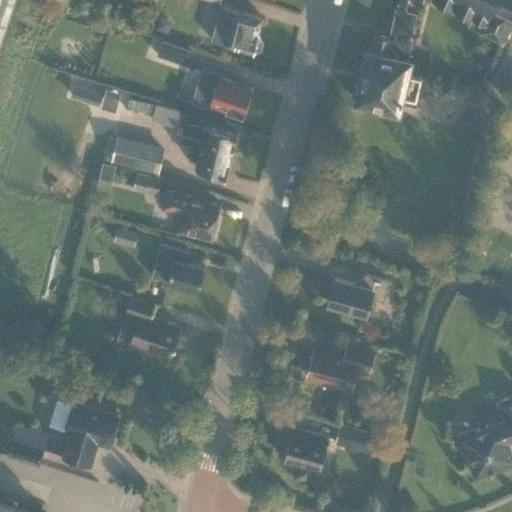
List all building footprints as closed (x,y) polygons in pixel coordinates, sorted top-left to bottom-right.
[(0,0),(0,47),(15,0),(0,0)] [(406,3),(406,0),(399,0),(399,2),(398,2),(395,11),(396,11),(391,34),(376,31),(372,48),(368,47),(356,98),(400,108),(403,94),(416,97),(421,75),(408,72),(412,57),(407,56),(414,28),(413,28),(417,11),(407,9),(406,3)] [(511,0),(444,0),(474,13),(469,23),(502,38),(511,15),(511,0)] [(261,45),(263,38),(260,31),(259,30),(263,15),(221,3),(212,38),(255,50),(255,49),(261,45)] [(167,16),(160,14),(156,27),(168,31),(170,23),(167,16)] [(189,63),(194,48),(163,38),(157,53),(189,63)] [(244,112),(253,85),(220,75),(222,71),(204,65),(193,99),(211,105),(212,101),(244,112)] [(74,81),(71,92),(85,96),(88,86),(74,81)] [(184,108),(156,101),(152,117),(180,124),(184,108)] [(231,158),(238,131),(207,123),(206,125),(185,120),(180,137),(197,142),(202,143),(196,165),(228,173),(228,169),(231,170),(234,159),(231,158)] [(159,170),(165,144),(118,133),(117,139),(111,138),(106,156),(112,158),(112,159),(159,170)] [(133,186),(158,193),(162,176),(137,170),(133,186)] [(213,235),(221,202),(195,195),(195,193),(167,186),(163,205),(174,208),(172,213),(178,215),(176,221),(181,222),(179,227),(213,235)] [(134,244),(138,229),(118,224),(114,238),(134,244)] [(161,240),(152,274),(199,287),(200,286),(204,271),(205,265),(206,264),(179,256),(182,246),(161,240)] [(329,300),(368,311),(372,295),(385,299),(391,277),(367,271),(364,282),(336,275),(329,300)] [(155,302),(132,294),(128,306),(135,308),(129,329),(122,326),(118,337),(131,341),(131,342),(171,355),(181,323),(151,313),(155,302)] [(351,386),(353,377),(358,362),(370,365),(375,349),(350,342),(347,352),(317,344),(309,374),(351,386)] [(477,473),(511,459),(511,452),(510,446),(511,446),(511,443),(511,394),(499,399),(506,419),(478,430),(476,426),(457,433),(464,452),(468,450),(477,473)] [(63,454),(92,463),(99,440),(110,444),(120,413),(74,398),(64,429),(70,431),(63,454)] [(335,441),(362,448),(368,428),(341,421),(335,441)] [(319,468),(329,434),(295,424),(285,459),(319,468)] [(9,452),(40,462),(45,444),(15,435),(9,452)] [(0,511),(43,511),(45,509),(0,495),(0,511)]
